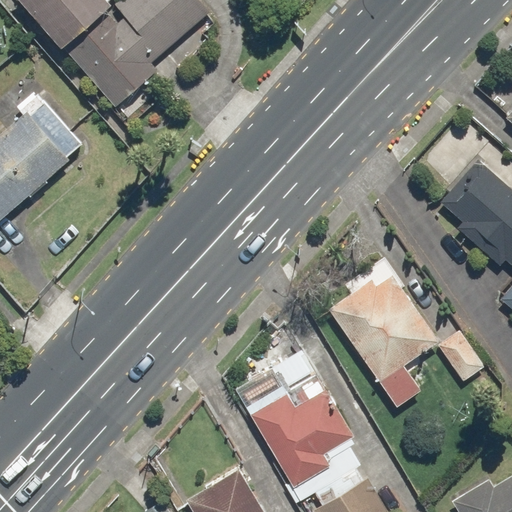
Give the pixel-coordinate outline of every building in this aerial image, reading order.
[(66,51),(114,101),(169,54),(166,51),(211,9),(202,0),(26,0),(69,48),(66,51)] [(0,136),(0,211),(4,216),(73,154),(31,108),(0,136)] [(511,184),(478,157),(443,200),(511,256),(511,184)] [(389,263),(331,303),(382,375),(439,335),(389,263)] [(464,327),(440,343),(463,377),(486,361),(464,327)] [(334,459),(327,448),(357,430),(329,381),(297,400),(288,385),(253,407),(298,481),(334,459)] [(269,511),(241,464),(188,496),(197,511),(269,511)] [(511,511),(511,472),(494,483),(490,476),(454,498),(462,511),(511,511)] [(395,511),(373,474),(317,507),(319,511),(395,511)]
